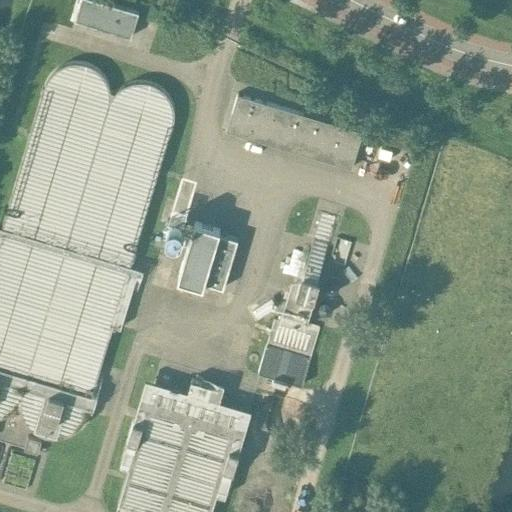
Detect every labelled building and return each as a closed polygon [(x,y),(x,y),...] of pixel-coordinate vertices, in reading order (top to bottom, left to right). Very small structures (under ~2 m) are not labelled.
[(79,0),(74,18),(131,35),(138,10),(104,0),(79,0)] [(56,12),(63,15),(66,7),(58,5),(56,12)] [(226,129),(352,166),(363,130),(237,92),(226,129)] [(467,175),(445,169),(414,270),(460,285),(488,193),(464,186),(467,175)] [(287,379),(302,384),(320,325),(305,320),(336,216),(321,211),(298,288),(289,285),(279,318),(274,317),(258,371),(273,375),(272,379),(285,383),(287,379)] [(204,281),(223,287),(238,237),(219,232),(220,228),(195,220),(177,277),(203,285),(204,281)] [(0,480),(27,489),(41,439),(28,435),(24,448),(0,440),(0,480)]
